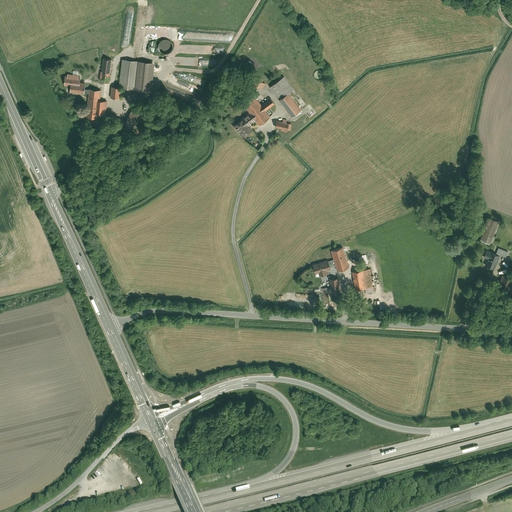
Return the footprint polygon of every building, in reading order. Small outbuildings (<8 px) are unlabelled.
[(163,41),(161,45),(160,49),(169,53),(172,45),(163,41)] [(112,58),(104,57),(102,77),(110,78),(112,58)] [(122,87),(136,88),(139,60),(123,58),(120,87),(122,87)] [(155,62),(139,60),(136,88),(152,90),(155,62)] [(71,85),(71,91),(85,93),(86,82),(81,81),(81,77),(79,76),(79,74),(69,73),(68,74),(66,74),(65,85),(71,85)] [(285,75),(271,86),(281,99),(290,92),(294,88),(285,75)] [(266,82),(256,78),(254,84),(263,88),(266,82)] [(112,86),(111,97),(121,98),(122,87),(120,87),(112,86)] [(101,89),(90,88),(87,116),(99,117),(99,112),(100,99),(101,89)] [(302,109),(290,92),(281,99),(293,115),(302,109)] [(256,94),(245,102),(251,112),(257,119),(260,123),(271,115),(266,108),(275,102),(272,97),(263,104),(256,94)] [(100,99),(99,112),(106,113),(108,100),(100,99)] [(150,113),(136,104),(127,119),(141,128),(150,113)] [(257,119),(251,112),(234,124),(243,135),(253,128),(250,124),(257,119)] [(284,121),(278,119),(276,126),(282,127),(282,130),(287,131),(288,129),(291,129),(292,123),(287,122),(288,119),(284,118),(284,121)] [(132,146),(135,154),(140,152),(139,148),(137,143),(132,146)] [(480,240),(490,244),(499,222),(489,218),(480,240)] [(344,246),(332,250),(335,258),(336,264),(338,269),(349,266),(344,246)] [(498,248),(496,253),(506,257),(508,252),(498,248)] [(488,259),(486,265),(495,268),(500,256),(487,251),(484,257),(488,259)] [(329,259),(314,264),(316,273),(320,272),(320,275),(329,272),(329,269),(332,268),(329,259)] [(369,269),(354,271),(357,292),(373,290),(369,269)] [(511,282),(511,278),(502,274),(497,287),(508,292),(511,282)] [(340,277),(330,278),(331,287),(332,292),(341,291),(340,277)]
